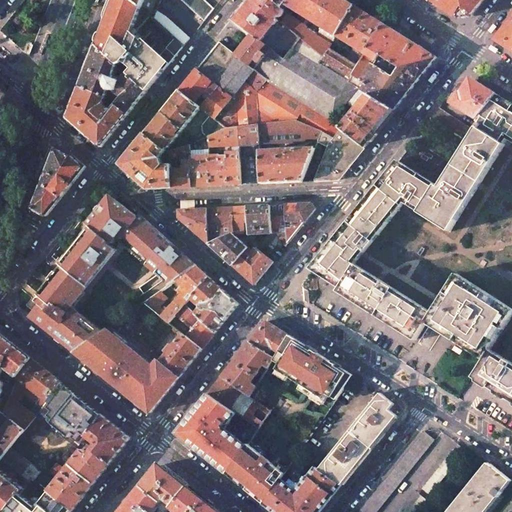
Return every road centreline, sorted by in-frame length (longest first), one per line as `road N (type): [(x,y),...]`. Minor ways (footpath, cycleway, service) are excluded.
road 1 (residential): [(237,0),(104,168)]
road 2 (residential): [(141,200),(351,191)]
road 3 (residential): [(0,309),(154,436)]
road 4 (residential): [(263,306),(427,403)]
road 5 (residential): [(351,191),(468,45)]
road 6 (residential): [(154,436),(263,306)]
road 7 (residential): [(104,168),(0,296)]
road 8 (residential): [(141,200),(263,306)]
road 9 (residential): [(263,306),(351,191)]
road 10 (residential): [(427,403),(340,511)]
road 11 (residential): [(154,436),(247,511)]
